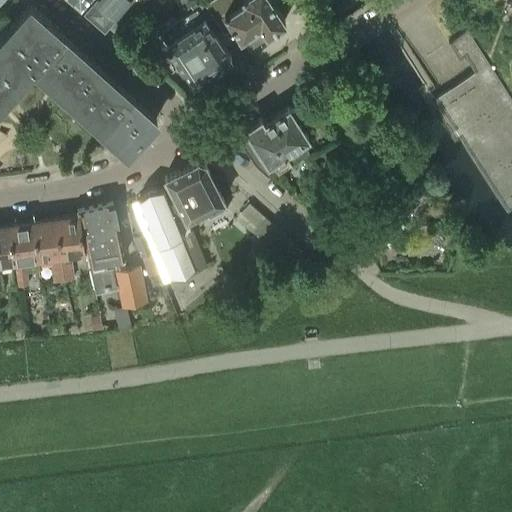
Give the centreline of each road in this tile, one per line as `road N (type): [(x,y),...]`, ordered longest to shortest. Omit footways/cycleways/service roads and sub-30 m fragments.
road 1 (unclassified): [(0,397),(492,329)]
road 2 (unclassified): [(492,329),(373,284),(198,132)]
road 3 (residential): [(198,132),(403,0)]
road 4 (residential): [(0,201),(63,192),(140,167),(198,132)]
road 5 (residential): [(198,132),(51,0)]
